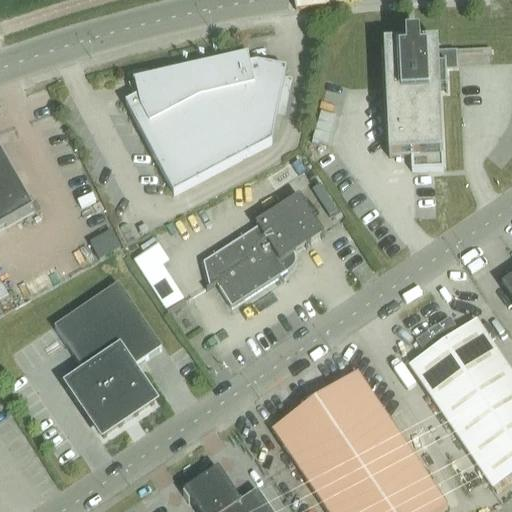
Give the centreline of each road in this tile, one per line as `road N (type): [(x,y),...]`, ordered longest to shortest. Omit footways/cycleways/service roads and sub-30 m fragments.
road 1 (unclassified): [(62,511),(511,208)]
road 2 (tertiary): [(276,0),(138,27),(0,69)]
